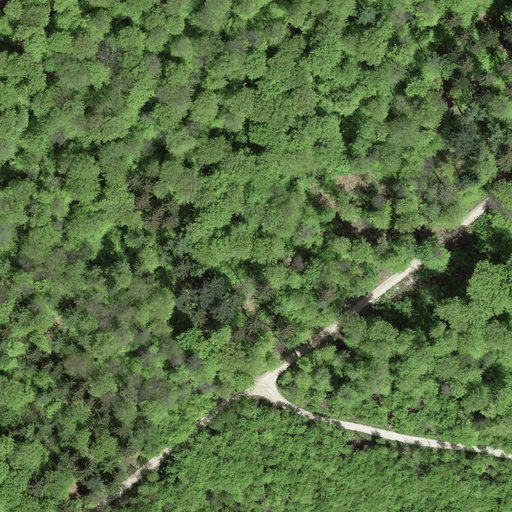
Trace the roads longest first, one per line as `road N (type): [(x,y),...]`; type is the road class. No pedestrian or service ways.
road 1 (track): [(256,386),(511,181)]
road 2 (track): [(511,459),(316,420),(256,386)]
road 3 (track): [(256,386),(94,511)]
